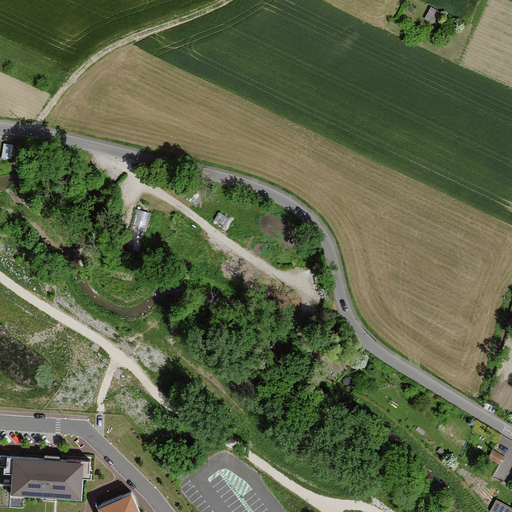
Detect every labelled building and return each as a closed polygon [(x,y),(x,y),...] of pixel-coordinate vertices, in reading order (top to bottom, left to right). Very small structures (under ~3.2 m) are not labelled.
[(441,13),(431,7),(424,19),(432,23),(435,18),(438,19),(441,13)] [(12,146),(5,145),(3,156),(10,157),(12,146)] [(136,207),(131,243),(145,245),(150,209),(136,207)] [(507,351),(503,363),(511,366),(511,335),(510,335),(505,350),(507,351)] [(492,449),(488,456),(499,462),(503,456),(492,449)] [(0,511),(55,511),(57,496),(69,497),(70,492),(83,493),(84,475),(84,469),(90,469),(91,459),(68,458),(68,459),(60,458),(60,460),(45,459),(46,457),(0,453),(0,511)] [(141,511),(132,491),(123,495),(122,494),(102,503),(105,511),(141,511)] [(491,510),(494,511),(511,511),(511,507),(497,499),(491,510)]
